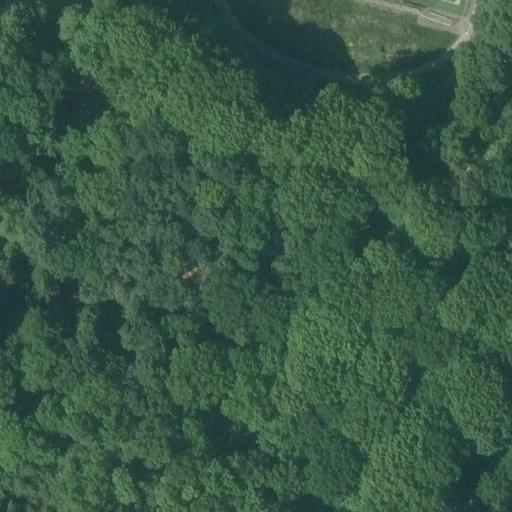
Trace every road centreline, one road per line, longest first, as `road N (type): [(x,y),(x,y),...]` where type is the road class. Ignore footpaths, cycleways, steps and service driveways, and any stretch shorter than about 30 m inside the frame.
road 1 (track): [(119,97),(407,194),(437,191),(511,150)]
road 2 (track): [(119,97),(59,387)]
road 3 (track): [(119,97),(0,51)]
